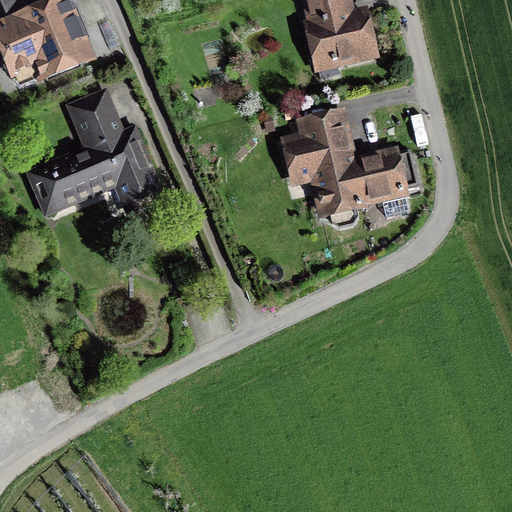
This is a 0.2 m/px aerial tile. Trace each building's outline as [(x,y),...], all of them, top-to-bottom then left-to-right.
[(43,0),(0,0),(10,24),(0,28),(0,41),(13,73),(36,64),(42,79),(88,60),(65,2),(51,8),(44,2),(43,0)] [(374,55),(364,13),(350,17),(346,0),(306,0),(313,26),(308,27),(320,80),(339,75),(337,64),(374,55)] [(104,95),(71,109),(89,151),(71,159),(72,161),(35,177),(49,210),(118,180),(131,211),(160,199),(132,132),(117,139),(110,124),(115,122),(104,95)] [(352,164),(341,115),(302,124),(305,139),(285,144),(294,183),(314,178),(323,216),(362,207),(361,203),(418,188),(410,152),(352,164)] [(14,313),(0,318),(0,370),(3,377),(5,383),(38,370),(35,364),(14,313)]
